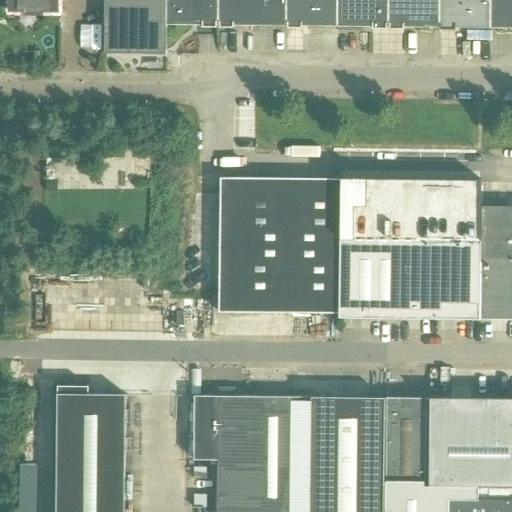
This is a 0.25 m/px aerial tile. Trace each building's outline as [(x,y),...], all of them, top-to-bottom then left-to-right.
[(9,0),(9,12),(58,13),(58,0),(9,0)] [(105,0),(105,54),(167,55),(167,26),(219,26),(218,0),(105,0)] [(218,0),(219,26),(235,26),(249,27),(287,27),(286,0),(218,0)] [(286,0),(287,27),(303,27),(333,27),(338,27),(337,0),(286,0)] [(337,0),(338,27),(362,28),(372,28),(389,28),(388,0),(337,0)] [(388,0),(389,28),(404,28),(415,28),(439,28),(440,28),(439,0),(388,0)] [(439,0),(440,28),(441,28),(457,28),(491,29),(490,0),(439,0)] [(511,0),(490,0),(491,29),(496,29),(511,28),(511,0)] [(220,249),(219,313),(339,314),(340,314),(341,314),(341,299),(341,239),(342,187),(341,187),(341,184),(341,180),(340,180),(331,180),(324,180),(221,179),(220,249)] [(342,179),(341,187),(342,187),(341,239),(422,240),(483,241),(483,240),(483,207),(481,207),(482,183),(482,180),(480,180),(466,180),(425,180),(383,179),(342,179)] [(483,241),(483,257),(511,257),(511,207),(483,207),(483,240),(483,241)] [(341,314),(340,314),(340,318),(341,318),(353,318),(361,319),(380,319),(401,319),(420,319),(421,319),(441,320),(460,320),(482,320),(483,257),(483,241),(422,240),(341,239),(341,299),(341,314)] [(60,247),(59,315),(219,317),(219,313),(219,295),(220,249),(60,247)] [(482,320),(491,320),(509,320),(511,320),(511,257),(483,257),(482,320)] [(58,392),(57,511),(313,511),(313,491),(314,479),(314,397),(312,397),(306,397),(284,397),(257,397),(243,397),(236,397),(236,394),(238,394),(238,392),(236,392),(218,392),(216,392),(216,393),(218,393),(218,396),(195,396),(194,460),(218,460),(217,511),(124,511),(125,481),(126,395),(89,394),(89,387),(58,387),(58,392)] [(313,511),(384,511),(386,398),(382,398),(345,398),(314,397),(314,479),(313,491),(313,511)] [(386,477),(386,482),(425,482),(427,482),(427,398),(426,398),(412,398),(387,398),(386,439),(386,477)] [(430,398),(430,441),(429,487),(470,487),(479,487),(511,487),(511,399),(431,398),(430,398)] [(386,511),(511,511),(511,487),(479,487),(470,487),(429,487),(425,487),(425,482),(386,482),(386,511)]
